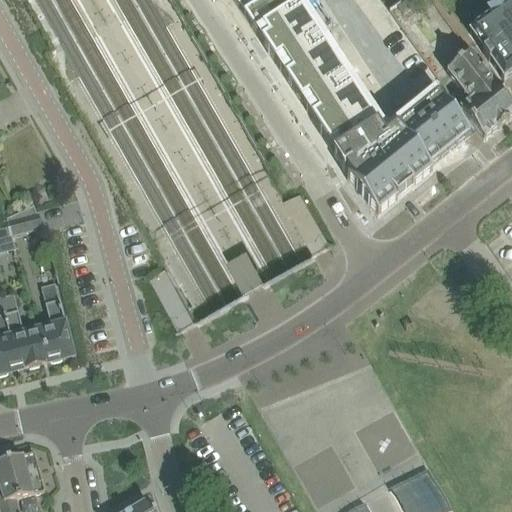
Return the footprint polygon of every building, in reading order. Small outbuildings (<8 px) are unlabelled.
[(291,0),(232,0),(335,157),(334,158),(344,173),(346,172),(350,179),(347,182),(378,220),(432,176),(428,171),(470,138),(438,99),(385,142),(291,0)] [(410,0),(408,0),(394,10),(400,19),(400,20),(401,21),(402,19),(416,9),(417,9),(417,8),(416,8),(410,0)] [(490,21),(470,35),(484,55),(483,56),(489,64),(490,63),(503,82),(504,83),(505,82),(511,76),(511,5),(506,10),(505,9),(504,10),(510,18),(497,28),(491,19),(490,19),(490,20),(490,21)] [(448,77),(441,83),(462,112),(461,112),(461,113),(460,114),(485,143),(511,121),(511,108),(496,89),(496,88),(488,78),(484,72),(484,73),(471,57),(456,69),(447,76),(448,77)] [(34,210),(9,221),(9,222),(14,240),(23,238),(43,232),(43,231),(39,217),(38,216),(37,217),(34,210)] [(13,241),(14,240),(9,221),(7,222),(7,224),(0,226),(0,257),(16,253),(13,241)] [(323,228),(308,237),(321,259),(336,250),(323,228)] [(250,254),(230,265),(249,299),(269,288),(250,254)] [(50,329),(39,332),(48,366),(74,359),(55,287),(40,290),(50,329)] [(13,298),(0,301),(18,374),(26,372),(26,373),(44,368),(44,367),(48,366),(39,332),(23,336),(13,298)] [(0,378),(18,374),(0,301),(0,378)] [(199,329),(187,306),(172,315),(184,337),(199,329)] [(0,511),(18,511),(16,503),(45,495),(34,456),(0,465),(0,511)]
